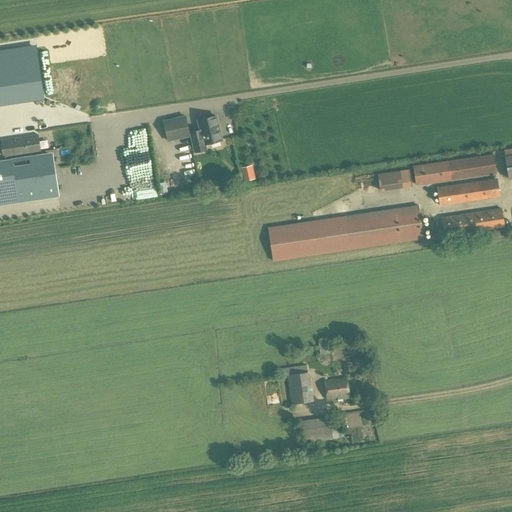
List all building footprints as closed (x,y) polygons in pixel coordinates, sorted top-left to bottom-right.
[(37,59),(0,64),(0,102),(42,96),(37,59)] [(17,104),(7,105),(8,112),(18,112),(17,104)] [(22,116),(0,117),(0,128),(23,127),(22,116)] [(185,116),(164,121),(168,141),(190,136),(185,116)] [(200,130),(191,132),(195,152),(206,149),(204,143),(221,139),(216,116),(198,120),(200,130)] [(38,134),(1,140),(4,157),(41,151),(38,134)] [(57,154),(17,160),(23,199),(63,193),(57,154)] [(493,155),(413,166),(415,185),(496,174),(493,155)] [(255,178),(252,166),(242,169),(245,181),(255,178)] [(412,185),(410,169),(401,170),(403,186),(412,185)] [(140,177),(142,190),(149,188),(147,180),(148,180),(147,175),(140,177)] [(497,179),(437,188),(440,206),(499,197),(497,179)] [(419,205),(266,227),(271,261),(424,239),(419,205)] [(501,208),(442,217),(444,235),(504,227),(501,208)] [(366,359),(355,361),(355,369),(367,367),(366,359)] [(309,365),(283,369),(284,375),(287,375),(291,404),(314,401),(309,365)] [(346,377),(324,380),(327,398),(338,396),(338,399),(349,397),(346,377)] [(337,416),(304,422),(307,442),(334,437),(332,427),(339,426),(337,416)]
